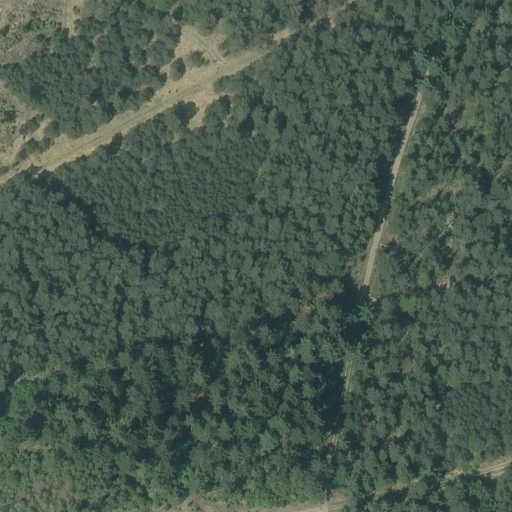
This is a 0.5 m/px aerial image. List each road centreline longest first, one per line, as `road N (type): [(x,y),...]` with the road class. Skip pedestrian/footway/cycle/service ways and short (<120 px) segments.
road 1 (track): [(320,509),(391,178),(457,0)]
road 2 (track): [(511,462),(436,487),(306,511)]
